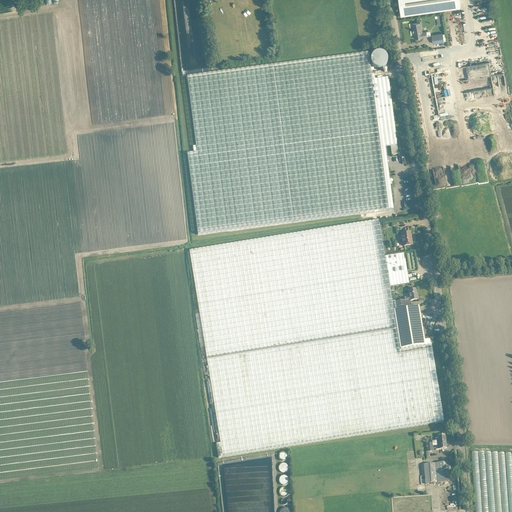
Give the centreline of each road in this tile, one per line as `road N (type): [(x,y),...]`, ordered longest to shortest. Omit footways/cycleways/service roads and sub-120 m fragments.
road 1 (unclassified): [(434,275),(389,0)]
road 2 (unclassified): [(467,511),(434,275)]
road 3 (unknown): [(452,47),(461,141),(446,156),(433,149),(413,54)]
